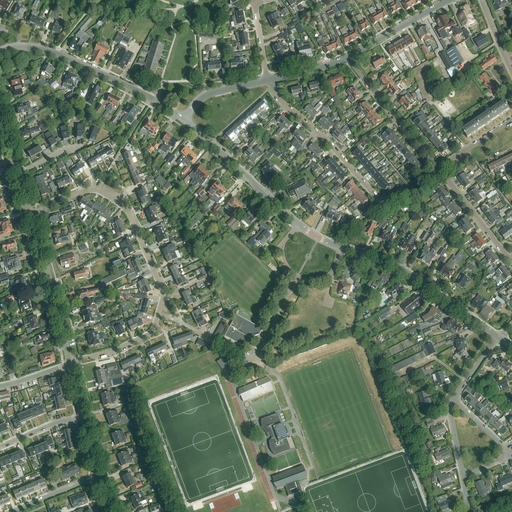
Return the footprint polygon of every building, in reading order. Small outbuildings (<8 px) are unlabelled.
[(0,0),(0,7),(7,12),(13,2),(10,0),(0,0)] [(288,0),(287,1),(293,10),(298,6),(294,0),(288,0)] [(294,0),(298,6),(302,11),(304,10),(300,5),(303,3),(304,3),(307,1),(306,0),(294,0)] [(391,14),(396,11),(389,0),(383,0),(384,1),(386,0),(389,5),(387,7),(391,14)] [(392,0),(389,0),(396,11),(400,9),(396,1),(394,3),(392,0)] [(411,8),(405,0),(403,0),(404,1),(402,3),(406,10),(411,8)] [(493,0),(495,4),(493,4),(496,11),(505,8),(503,4),(506,3),(506,2),(505,0),(493,0)] [(342,3),(337,6),(341,13),(346,10),(342,3)] [(13,16),(21,20),(26,9),(17,5),(13,16)] [(379,5),(376,6),(379,12),(383,19),(388,16),(384,9),(382,10),(379,5)] [(460,8),(462,14),(458,16),(463,27),(475,22),(469,10),(470,10),(467,5),(460,8)] [(378,22),(383,19),(379,12),(376,13),(373,8),(370,9),(378,22)] [(287,9),(281,12),(285,17),(290,14),(287,9)] [(369,10),(372,16),(369,17),(373,25),(378,22),(370,9),(369,10)] [(270,22),(271,24),(277,21),(279,20),(280,19),(277,13),(273,15),(274,15),(268,18),(269,20),(270,22)] [(364,20),(361,15),(358,17),(365,29),(370,27),(366,19),(364,20)] [(99,22),(97,24),(102,27),(103,25),(107,19),(104,16),(99,22)] [(440,18),(447,30),(450,28),(455,37),(460,35),(463,33),(459,26),(456,28),(454,25),(456,25),(453,21),(449,23),(445,16),(440,18)] [(361,32),(365,29),(358,17),(357,17),(356,18),(359,23),(356,25),(361,32)] [(37,18),(34,25),(38,26),(37,27),(41,29),(41,28),(42,28),(45,22),(37,18)] [(89,18),(79,28),(82,31),(91,21),(89,18)] [(233,20),(230,20),(231,23),(233,22),(234,27),(238,26),(238,25),(239,25),(239,26),(241,25),(245,24),(243,18),(236,19),(233,20)] [(451,37),(447,30),(440,18),(436,21),(439,26),(439,27),(439,28),(437,30),(440,36),(441,36),(444,40),(448,37),(449,39),(451,37)] [(126,19),(122,26),(127,29),(131,23),(126,19)] [(279,20),(277,21),(271,24),(274,29),(275,29),(277,28),(283,25),(281,21),(282,21),(281,19),(280,19),(279,20)] [(55,23),(51,32),(55,34),(54,34),(58,36),(58,35),(59,36),(62,29),(63,30),(64,26),(58,23),(57,24),(55,23)] [(305,32),(300,25),(297,27),(302,35),(305,32)] [(347,26),(351,33),(354,40),(360,38),(356,30),(353,31),(350,25),(347,26)] [(421,29),(432,48),(435,47),(432,43),(428,36),(431,35),(426,26),(425,27),(424,26),(423,27),(423,28),(421,29)] [(349,43),(354,40),(351,33),(348,34),(344,28),(342,29),(349,43)] [(340,38),(344,46),(349,43),(342,29),(340,30),(343,37),(340,38)] [(430,47),(431,49),(432,48),(421,29),(419,30),(419,29),(417,30),(417,31),(421,40),(424,39),(426,42),(425,42),(427,46),(428,48),(430,47)] [(75,50),(80,40),(84,35),(85,34),(80,31),(75,37),(76,38),(75,39),(74,38),(69,47),(75,50)] [(240,42),(247,40),(246,34),(245,34),(245,33),(243,34),(240,35),(240,32),(236,33),(236,35),(237,35),(238,40),(239,40),(240,42)] [(286,32),(279,37),(281,41),(289,37),(286,32)] [(119,44),(122,40),(124,36),(118,33),(114,41),(119,44)] [(341,47),(337,40),(335,41),(332,34),(329,36),(333,42),(336,50),(341,47)] [(89,45),(92,41),(84,35),(80,40),(75,50),(80,52),(84,43),(89,45)] [(125,35),(124,36),(122,40),(128,43),(131,39),(125,35)] [(414,43),(410,35),(403,39),(408,47),(414,43)] [(471,39),(474,46),(477,45),(479,48),(488,43),(485,36),(478,40),(478,39),(476,36),(471,39)] [(330,52),(336,50),(333,42),(329,43),(326,37),(324,38),(330,52)] [(323,41),(319,43),(321,48),(322,48),(326,55),(330,52),(324,38),(322,39),(323,41)] [(398,42),(403,50),(408,47),(403,39),(398,42)] [(446,52),(449,51),(447,47),(442,39),(440,41),(444,48),(446,52)] [(235,43),(236,47),(238,46),(239,51),(243,51),(242,48),(245,47),(247,47),(248,47),(247,40),(240,42),(240,43),(235,43)] [(153,42),(151,47),(162,50),(164,45),(163,45),(163,44),(160,43),(160,44),(157,43),(153,42)] [(286,45),(283,46),(281,42),(278,44),(279,45),(273,48),(274,50),(275,52),(276,54),(286,49),(287,49),(286,46),(287,46),(286,45)] [(301,45),(301,42),(296,43),(297,50),(299,50),(300,57),(306,56),(304,45),(301,45)] [(393,45),(397,53),(403,50),(398,42),(393,45)] [(91,62),(98,65),(104,55),(106,56),(109,49),(98,43),(95,50),(92,56),(94,57),(91,62)] [(304,44),(304,45),(306,56),(309,55),(309,56),(311,55),(312,55),(311,48),(310,48),(309,43),(304,44)] [(392,57),(397,53),(393,45),(387,48),(392,57)] [(429,53),(424,45),(420,47),(425,55),(429,53)] [(114,65),(122,70),(125,65),(127,66),(133,54),(119,46),(117,49),(120,50),(116,57),(118,58),(116,60),(117,60),(114,65)] [(150,50),(150,52),(149,53),(160,57),(161,55),(162,52),(162,51),(162,50),(151,47),(150,50)] [(463,62),(455,48),(449,51),(446,52),(454,67),(463,62)] [(276,54),(279,59),(280,59),(282,59),(281,58),(287,56),(285,52),(287,51),(286,49),(276,54)] [(212,51),(212,58),(214,70),(217,70),(219,70),(220,69),(220,66),(222,65),(221,59),(216,60),(216,56),(213,51),(212,51)] [(453,66),(445,52),(440,55),(448,70),(447,71),(451,77),(457,74),(453,66)] [(149,54),(148,59),(158,62),(159,62),(160,59),(159,59),(160,57),(149,53),(149,54)] [(233,57),(232,57),(232,59),(228,59),(229,62),(230,66),(229,66),(229,68),(230,68),(230,69),(237,68),(236,61),(236,59),(235,54),(232,53),(233,57)] [(236,59),(236,61),(237,68),(238,68),(238,70),(241,69),(241,68),(243,68),(243,63),(243,62),(247,59),(245,57),(242,59),(242,53),(235,54),(236,59)] [(490,58),(487,61),(490,65),(497,61),(492,55),(489,57),(490,58)] [(381,58),(380,56),(371,61),(376,69),(384,64),(383,62),(386,61),(383,57),(381,58)] [(209,58),(209,61),(210,60),(211,63),(207,63),(207,64),(205,65),(205,68),(207,68),(208,71),(214,70),(212,58),(209,58)] [(148,59),(146,63),(146,65),(156,68),(157,66),(158,66),(159,63),(158,63),(158,62),(148,59)] [(480,66),(483,70),(490,65),(487,61),(486,59),(482,62),(484,63),(480,66)] [(41,72),(42,72),(41,75),(44,76),(45,73),(49,75),(51,71),(54,73),(56,69),(51,67),(52,67),(45,64),(41,72)] [(153,74),(154,74),(155,74),(156,68),(146,65),(145,66),(144,71),(150,73),(153,74)] [(412,70),(414,75),(420,73),(423,71),(420,66),(412,70)] [(379,79),(383,83),(389,78),(387,75),(387,74),(385,72),(382,75),(384,76),(379,79)] [(62,86),(67,89),(73,75),(72,74),(70,73),(69,73),(68,73),(66,77),(65,76),(64,79),(65,80),(63,83),(64,83),(62,86)] [(485,83),(490,80),(485,74),(479,78),(481,81),(483,80),(485,83)] [(73,75),(67,89),(72,91),(74,88),(75,85),(76,85),(78,82),(77,81),(79,78),(78,77),(78,76),(76,76),(73,75)] [(340,75),(329,79),(332,87),(344,83),(340,75)] [(29,80),(24,81),(23,77),(18,78),(18,77),(14,78),(15,79),(10,80),(10,81),(10,82),(10,83),(10,84),(11,84),(11,85),(12,86),(19,83),(20,86),(25,85),(33,82),(31,80),(29,80)] [(42,78),(36,84),(41,89),(47,84),(42,78)] [(383,83),(386,88),(393,82),(389,78),(383,83)] [(454,88),(450,79),(445,82),(449,90),(454,88)] [(386,88),(390,92),(400,84),(402,82),(401,80),(395,85),(393,82),(386,88)] [(488,86),(490,90),(495,87),(490,80),(485,83),(484,84),(486,87),(488,86)] [(311,90),(312,92),(313,93),(319,91),(319,93),(326,91),(323,86),(320,87),(319,82),(309,85),(311,90)] [(401,90),(403,88),(400,84),(390,92),(393,96),(397,92),(399,94),(402,91),(401,90)] [(13,91),(13,92),(12,92),(12,93),(13,94),(13,95),(14,95),(14,96),(23,94),(22,91),(26,90),(25,85),(20,86),(20,87),(14,89),(15,90),(13,91)] [(90,93),(87,99),(91,101),(94,95),(96,96),(100,88),(94,85),(92,89),(91,89),(89,92),(90,93)] [(301,87),(291,89),(293,95),(300,94),(301,99),(306,98),(305,92),(302,93),(301,87)] [(351,88),(346,92),(350,97),(357,91),(354,87),(352,89),(351,88)] [(495,97),(500,94),(495,87),(490,90),(489,91),(491,94),(492,93),(495,97)] [(360,95),(357,91),(350,97),(354,102),(359,99),(358,97),(360,95)] [(70,92),(65,97),(68,100),(73,96),(70,92)] [(77,94),(72,98),(75,103),(80,99),(77,94)] [(108,105),(106,109),(108,110),(115,97),(110,94),(108,98),(107,97),(105,101),(110,104),(109,106),(108,105)] [(403,106),(409,100),(412,98),(410,96),(408,94),(406,96),(399,103),(403,106)] [(120,100),(115,97),(108,110),(111,111),(113,107),(111,107),(112,105),(118,108),(120,103),(119,103),(120,100)] [(267,103),(264,100),(258,106),(263,111),(268,107),(265,104),(267,103)] [(406,110),(413,104),(409,100),(403,106),(406,110)] [(323,114),(328,108),(333,103),(330,101),(321,112),(323,114)] [(509,109),(504,102),(490,111),(495,119),(509,109)] [(33,114),(32,111),(31,111),(30,103),(16,106),(17,110),(16,110),(17,114),(18,114),(27,112),(28,115),(33,114)] [(320,103),(315,108),(309,115),(314,119),(318,114),(316,112),(322,105),(320,103)] [(364,105),(363,103),(358,107),(363,112),(369,106),(366,103),(364,105)] [(123,122),(134,108),(129,104),(126,109),(125,109),(123,111),(126,114),(117,126),(119,127),(123,122)] [(309,115),(315,108),(310,104),(304,111),(309,115)] [(258,106),(252,110),(257,116),(260,119),(263,117),(264,119),(267,116),(263,111),(258,106)] [(373,111),(369,106),(363,112),(366,117),(373,111)] [(139,112),(134,108),(123,122),(125,124),(127,122),(131,125),(129,127),(132,129),(137,121),(134,119),(139,113),(138,112),(139,112)] [(331,110),(328,108),(323,114),(326,116),(331,110)] [(254,123),(256,126),(257,126),(259,124),(254,119),(257,116),(252,110),(247,115),(252,121),(254,123)] [(422,111),(414,118),(416,120),(414,121),(418,126),(425,120),(426,119),(428,118),(422,111)] [(481,129),(495,119),(490,111),(476,121),(481,129)] [(371,122),(378,116),(374,112),(367,117),(371,122)] [(247,115),(242,120),(247,126),(252,121),(247,115)] [(282,116),(277,122),(280,124),(278,126),(280,128),(287,121),(282,116)] [(335,118),(333,116),(330,119),(323,127),(327,131),(332,126),(334,129),(337,126),(339,123),(336,121),(334,124),(332,122),(335,118)] [(378,116),(371,122),(375,127),(379,123),(378,122),(381,120),(378,116)] [(323,127),(330,119),(329,117),(327,119),(324,117),(323,118),(318,123),(323,127)] [(425,120),(418,126),(422,130),(428,125),(426,122),(429,120),(428,118),(426,119),(425,120)] [(248,133),(244,128),(247,126),(242,120),(236,125),(244,133),(245,135),(248,133)] [(142,136),(143,134),(146,136),(154,125),(148,121),(145,126),(145,125),(144,126),(143,126),(142,129),(143,129),(142,130),(141,130),(139,133),(142,136)] [(287,130),(292,125),(287,121),(280,128),(277,131),(279,134),(284,128),(287,130)] [(481,129),(476,121),(462,130),(467,138),(481,129)] [(428,125),(422,130),(426,135),(431,131),(429,129),(433,125),(431,123),(431,122),(428,125)] [(28,128),(24,130),(25,131),(21,132),(23,138),(27,136),(27,137),(31,136),(31,135),(40,131),(39,129),(42,128),(44,132),(49,129),(46,125),(41,127),(29,131),(28,128)] [(159,128),(154,125),(146,136),(145,137),(148,140),(150,137),(149,136),(150,135),(151,134),(154,136),(157,133),(156,132),(159,128)] [(240,133),(241,134),(242,135),(244,133),(236,125),(231,130),(236,136),(240,133)] [(264,134),(267,131),(270,128),(268,125),(265,128),(262,131),(264,134)] [(339,128),(337,131),(332,136),(337,140),(346,130),(345,130),(348,128),(346,125),(341,130),(339,128)] [(66,126),(60,128),(63,141),(69,139),(66,126)] [(431,131),(426,135),(429,140),(434,136),(437,134),(435,131),(437,129),(437,128),(435,127),(431,131)] [(100,130),(94,128),(89,140),(95,143),(100,130)] [(382,135),(384,137),(387,140),(388,138),(393,134),(389,129),(384,133),(382,135),(380,133),(378,135),(379,138),(382,135)] [(233,142),(238,137),(236,136),(231,130),(224,137),(226,139),(228,137),(231,140),(233,142)] [(292,146),(303,134),(301,132),(300,132),(297,130),(293,135),(296,138),(290,145),(292,146)] [(346,130),(337,140),(341,144),(342,143),(344,145),(348,141),(343,137),(348,132),(346,130)] [(50,132),(45,135),(51,147),(57,144),(50,132)] [(434,136),(429,140),(433,145),(438,140),(437,138),(441,134),(439,132),(437,134),(434,136)] [(162,152),(172,138),(167,134),(164,139),(163,138),(162,140),(163,140),(162,141),(165,143),(165,144),(165,146),(163,146),(160,150),(162,152)] [(303,145),(303,144),(307,139),(305,136),(303,134),(292,146),(295,149),(299,144),(302,146),(303,145)] [(388,138),(387,140),(384,142),(386,144),(390,141),(393,143),(397,139),(393,134),(388,138)] [(438,140),(433,145),(438,150),(445,144),(443,141),(446,139),(444,137),(443,136),(438,140)] [(162,152),(165,155),(171,147),(173,148),(174,148),(175,147),(175,146),(178,142),(172,138),(162,152)] [(254,139),(248,145),(251,148),(257,142),(254,139)] [(397,139),(393,143),(388,147),(390,149),(395,145),(397,148),(402,144),(397,139)] [(445,144),(438,150),(442,154),(452,146),(448,141),(445,144)] [(313,144),(308,149),(314,154),(318,149),(313,144)] [(398,155),(405,148),(402,144),(397,148),(393,151),(392,152),(394,154),(396,152),(398,155)] [(28,153),(31,159),(43,152),(40,147),(28,153)] [(256,152),(259,149),(257,147),(252,151),(249,149),(245,154),(250,158),(254,153),(256,151),(256,152)] [(104,148),(103,149),(104,152),(105,152),(108,157),(111,155),(112,156),(114,154),(111,149),(106,151),(104,148)] [(181,163),(191,152),(186,148),(184,150),(183,149),(180,152),(181,153),(184,156),(177,163),(179,165),(181,163)] [(281,155),(274,148),(269,154),(272,157),(274,154),(278,158),(281,155)] [(352,153),(357,158),(363,153),(358,148),(352,153)] [(405,148),(398,155),(397,156),(399,158),(403,155),(405,157),(409,153),(405,148)] [(256,151),(254,153),(250,158),(254,163),(261,156),(262,156),(264,154),(259,149),(256,152),(256,151)] [(323,153),(318,149),(314,154),(312,156),(310,158),(312,161),(314,158),(317,161),(319,159),(318,158),(323,153)] [(357,158),(361,163),(366,159),(364,157),(371,151),(369,149),(368,150),(368,149),(366,150),(363,153),(357,158)] [(108,158),(108,157),(105,152),(104,152),(101,154),(99,151),(97,153),(99,156),(102,160),(105,158),(106,159),(108,158)] [(131,159),(132,159),(135,158),(134,156),(131,157),(129,152),(123,155),(124,157),(125,157),(126,161),(131,159)] [(191,152),(181,163),(183,165),(185,163),(187,165),(188,165),(191,162),(192,163),(195,160),(194,159),(196,157),(191,152)] [(170,153),(165,160),(168,162),(173,156),(170,153)] [(366,159),(361,163),(365,168),(370,163),(368,161),(375,156),(373,153),(366,159)] [(409,153),(405,157),(401,161),(403,163),(407,159),(409,162),(413,158),(409,153)] [(93,155),(91,156),(93,159),(94,159),(96,164),(100,162),(102,161),(102,160),(99,156),(95,158),(93,155)] [(173,156),(168,162),(172,165),(177,159),(173,156)] [(97,164),(96,164),(94,159),(93,159),(89,161),(87,158),(86,159),(87,162),(88,162),(90,167),(94,165),(95,166),(97,164)] [(370,164),(370,163),(365,168),(369,172),(374,168),(372,166),(378,160),(376,158),(370,164)] [(413,158),(409,162),(404,165),(406,168),(409,165),(411,167),(417,162),(413,158)] [(131,159),(126,161),(125,161),(126,163),(127,163),(129,167),(134,165),(137,164),(136,162),(133,163),(132,159),(131,159)] [(323,163),(323,162),(320,165),(322,167),(324,166),(326,168),(325,169),(325,171),(326,172),(329,169),(335,163),(331,159),(327,163),(325,161),(323,163)] [(505,166),(506,167),(508,166),(507,164),(505,159),(499,161),(502,167),(505,166)] [(84,165),(81,161),(79,163),(76,165),(80,173),(86,170),(83,165),(84,165)] [(499,161),(493,164),(496,170),(497,172),(500,170),(499,170),(502,168),(502,167),(499,161)] [(265,169),(263,171),(265,174),(264,175),(265,175),(267,178),(268,178),(269,177),(271,180),(273,178),(279,183),(284,177),(281,174),(279,176),(271,169),(273,167),(268,162),(263,167),(265,169)] [(417,162),(411,167),(406,171),(408,173),(412,170),(415,172),(417,171),(416,170),(421,166),(417,162)] [(335,163),(329,169),(326,172),(324,173),(326,176),(331,172),(333,174),(339,168),(335,163)] [(369,172),(373,177),(378,173),(376,171),(381,166),(379,164),(374,168),(369,172)] [(494,171),(495,173),(497,172),(496,170),(493,164),(488,167),(491,172),(494,171)] [(74,176),(80,173),(76,165),(69,169),(71,172),(72,172),(74,176)] [(131,173),(136,171),(139,170),(139,168),(135,169),(134,165),(129,167),(128,167),(129,169),(130,169),(131,173)] [(186,167),(181,173),(185,176),(190,170),(186,167)] [(191,173),(189,176),(194,180),(190,183),(193,185),(195,182),(204,172),(200,167),(197,171),(195,169),(191,173)] [(339,168),(333,174),(330,177),(332,179),(335,177),(336,179),(343,173),(339,168)] [(373,177),(377,181),(384,176),(382,173),(384,171),(382,169),(378,173),(373,177)] [(44,177),(49,175),(47,170),(42,172),(44,176),(42,176),(36,178),(37,184),(44,182),(43,179),(44,178),(44,177)] [(132,176),(133,179),(139,177),(139,178),(142,177),(141,174),(138,176),(136,171),(131,173),(130,173),(131,176),(132,176)] [(204,172),(195,182),(197,185),(199,183),(201,185),(204,183),(205,184),(208,180),(206,179),(209,176),(204,172)] [(462,183),(474,174),(472,172),(467,175),(465,173),(463,175),(458,179),(462,183)] [(65,178),(63,180),(62,180),(65,186),(71,183),(69,177),(68,173),(64,175),(65,178)] [(343,173),(336,179),(333,181),(335,184),(341,179),(343,182),(347,177),(343,173)] [(377,181),(381,186),(387,180),(386,178),(388,175),(386,173),(384,176),(377,181)] [(404,181),(397,173),(394,175),(401,184),(404,181)] [(468,182),(475,176),(474,174),(462,183),(465,189),(470,185),(468,182)] [(59,188),(65,186),(62,180),(63,180),(61,176),(57,178),(59,181),(56,182),(59,188)] [(155,181),(163,187),(167,182),(159,176),(155,181)] [(312,192),(308,184),(305,179),(286,190),(290,198),(296,194),(299,199),(312,192)] [(390,182),(388,179),(387,180),(381,186),(385,191),(388,193),(395,187),(392,184),(389,186),(387,184),(390,182)] [(37,184),(40,190),(46,188),(44,182),(37,184)] [(348,193),(355,187),(352,182),(344,189),(346,191),(346,190),(348,193)] [(211,189),(208,193),(210,195),(208,197),(210,199),(221,187),(217,183),(213,186),(210,188),(211,189)] [(441,186),(436,190),(438,194),(431,199),(433,201),(435,199),(445,191),(441,186)] [(221,187),(210,199),(213,202),(214,201),(216,203),(220,199),(219,199),(220,197),(221,198),(223,196),(223,195),(226,192),(221,187)] [(348,193),(346,195),(349,197),(353,193),(355,195),(359,191),(355,187),(348,193)] [(141,189),(142,191),(137,193),(140,199),(147,196),(144,188),(141,189)] [(474,199),(483,192),(481,189),(477,193),(475,190),(470,194),(474,199)] [(359,191),(355,195),(350,199),(353,202),(355,199),(357,201),(363,196),(359,191)] [(449,196),(445,191),(435,199),(436,199),(437,201),(440,199),(444,205),(449,201),(447,198),(449,196)] [(483,192),(474,199),(477,204),(482,200),(485,199),(482,196),(485,193),(484,191),(483,192)] [(489,200),(490,199),(497,193),(495,191),(493,192),(492,191),(490,193),(490,194),(486,197),(489,200)] [(500,195),(498,192),(497,193),(490,199),(493,202),(495,201),(494,199),(500,195)] [(142,205),(147,203),(148,203),(147,201),(150,200),(148,196),(147,196),(140,199),(142,205)] [(363,196),(357,201),(355,203),(357,205),(361,202),(363,204),(368,201),(363,196)] [(227,214),(238,203),(233,198),(230,202),(229,201),(227,204),(228,204),(227,204),(230,207),(231,208),(230,209),(229,208),(226,212),(227,214)] [(308,212),(319,200),(318,198),(314,202),(314,201),(312,203),(309,200),(303,207),(308,212)] [(81,204),(85,207),(88,202),(82,199),(80,203),(79,203),(77,206),(79,207),(81,204)] [(318,205),(321,202),(319,200),(308,212),(312,216),(319,210),(316,208),(318,206),(318,205)] [(414,206),(411,201),(403,207),(405,211),(414,206)] [(449,211),(446,213),(448,215),(458,208),(453,202),(451,204),(449,201),(444,205),(449,211)] [(487,201),(482,206),(484,208),(482,210),(486,215),(491,211),(496,207),(494,205),(491,207),(487,201)] [(94,205),(88,202),(85,207),(84,210),(87,212),(86,215),(87,216),(88,217),(91,211),(92,210),(91,210),(92,208),(94,205)] [(97,214),(98,212),(101,207),(95,203),(94,205),(92,208),(91,210),(92,210),(95,212),(95,213),(97,214)] [(242,207),(238,203),(227,214),(229,215),(230,214),(235,219),(239,215),(238,214),(240,211),(239,210),(242,207)] [(51,225),(59,222),(62,221),(60,217),(61,217),(63,216),(73,213),(71,207),(61,210),(62,213),(60,214),(60,213),(53,216),(53,217),(49,219),(51,225)] [(97,214),(96,215),(100,217),(98,219),(101,221),(104,215),(107,210),(101,207),(98,212),(97,214)] [(156,215),(154,212),(152,213),(151,211),(153,210),(152,207),(149,208),(150,210),(145,212),(148,218),(153,216),(156,215)] [(327,215),(326,218),(329,219),(330,219),(333,220),(337,212),(337,211),(330,207),(327,214),(327,215)] [(461,212),(458,208),(448,215),(446,217),(447,219),(454,214),(456,216),(461,212)] [(489,219),(500,212),(498,209),(493,213),(491,211),(486,215),(489,219)] [(104,215),(101,221),(104,223),(106,225),(108,223),(111,218),(110,217),(113,213),(107,210),(104,215)] [(429,214),(424,210),(421,215),(426,218),(429,214)] [(266,222),(272,216),(268,212),(262,218),(266,222)] [(337,212),(333,220),(335,222),(337,223),(340,217),(341,217),(343,215),(341,212),(340,214),(337,212)] [(498,220),(501,217),(500,215),(501,214),(500,212),(489,219),(493,224),(498,220)] [(249,213),(244,217),(242,220),(249,226),(255,219),(249,213)] [(155,220),(153,216),(148,218),(151,224),(156,222),(159,221),(158,219),(155,220)] [(232,230),(243,219),(241,217),(229,228),(232,230)] [(112,225),(114,230),(122,226),(120,220),(116,222),(111,218),(108,223),(112,225)] [(233,218),(226,225),(229,227),(235,220),(233,218)] [(388,221),(385,218),(378,226),(381,228),(386,222),(387,222),(388,221)] [(458,233),(470,224),(466,218),(459,224),(461,227),(456,231),(458,233)] [(258,233),(266,241),(271,235),(268,233),(271,230),(261,220),(258,224),(260,226),(259,228),(261,230),(258,233)] [(367,229),(365,227),(362,231),(371,236),(376,227),(374,226),(376,224),(373,222),(373,224),(371,223),(371,224),(370,224),(368,228),(368,227),(367,229)] [(505,240),(510,236),(506,231),(504,228),(501,224),(501,223),(496,227),(498,229),(500,228),(502,230),(499,232),(505,240)] [(467,234),(474,229),(470,224),(458,233),(460,235),(465,231),(467,234)] [(154,231),(157,237),(165,234),(161,225),(157,226),(158,229),(154,231)] [(12,229),(11,226),(3,228),(3,231),(1,231),(0,231),(0,236),(9,234),(8,233),(12,231),(11,229),(12,229)] [(125,233),(122,226),(114,230),(116,235),(115,235),(116,239),(121,236),(120,234),(125,233)] [(385,240),(392,229),(389,227),(386,232),(383,231),(379,238),(383,241),(383,239),(385,240)] [(395,239),(394,238),(395,235),(393,234),(396,229),(393,227),(392,229),(385,240),(390,243),(391,241),(392,241),(392,240),(394,241),(395,239)] [(59,235),(53,237),(56,246),(62,244),(71,241),(68,233),(67,233),(66,231),(62,232),(63,234),(59,235)] [(421,240),(425,242),(430,235),(426,232),(421,240)] [(432,232),(430,235),(425,242),(429,244),(431,240),(432,241),(436,235),(432,232)] [(252,238),(247,244),(252,248),(258,242),(263,247),(265,244),(264,243),(266,241),(258,233),(253,239),(252,238)] [(414,235),(412,234),(411,233),(406,240),(404,239),(400,247),(401,247),(401,248),(402,249),(403,249),(405,250),(414,236),(414,235)] [(168,242),(165,234),(157,237),(159,243),(164,241),(165,243),(168,242)] [(477,243),(482,239),(478,234),(473,238),(475,241),(471,245),(473,247),(475,245),(477,243)] [(414,236),(405,250),(411,254),(414,249),(415,247),(416,246),(412,244),(416,238),(414,236)] [(481,248),(486,244),(482,239),(477,243),(481,248)] [(123,242),(122,240),(118,241),(122,250),(131,246),(128,240),(123,242)] [(89,241),(79,246),(81,252),(90,248),(88,245),(90,244),(89,241)] [(9,243),(9,242),(5,243),(5,244),(2,245),(2,249),(6,248),(7,250),(10,250),(10,252),(16,250),(15,247),(16,247),(15,244),(14,242),(9,243)] [(167,248),(162,250),(165,257),(170,254),(173,253),(174,252),(176,252),(173,244),(167,246),(167,248)] [(438,245),(434,250),(432,253),(431,253),(430,254),(425,261),(430,265),(433,260),(434,261),(436,258),(435,257),(433,255),(434,254),(435,253),(435,252),(439,246),(438,245)] [(125,258),(130,256),(129,254),(134,253),(131,246),(122,250),(125,258)] [(423,250),(424,251),(421,255),(422,256),(421,258),(421,259),(421,260),(421,261),(422,261),(422,262),(423,262),(424,262),(425,262),(425,261),(430,254),(429,253),(428,252),(430,249),(426,246),(423,250)] [(485,263),(494,255),(491,250),(485,254),(488,257),(483,261),(481,262),(482,264),(485,263)] [(172,261),(173,261),(177,259),(174,252),(173,253),(170,254),(165,257),(168,263),(172,261)] [(456,260),(454,261),(458,264),(459,265),(465,256),(460,253),(456,260)] [(64,256),(65,257),(59,259),(62,267),(65,266),(65,268),(69,267),(69,266),(76,264),(73,254),(64,256)] [(493,264),(498,260),(494,255),(485,263),(486,265),(490,262),(488,261),(490,260),(493,264)] [(4,267),(6,267),(20,263),(18,258),(11,260),(10,260),(9,256),(2,258),(3,264),(4,267)] [(438,272),(443,275),(455,259),(456,257),(454,256),(453,258),(451,261),(450,260),(447,264),(449,265),(448,267),(443,264),(440,269),(440,268),(438,271),(439,271),(438,272)] [(455,259),(443,275),(446,277),(448,279),(448,278),(449,279),(454,271),(452,270),(456,264),(458,264),(454,261),(456,260),(455,259)] [(131,260),(127,261),(131,270),(135,268),(140,266),(137,260),(132,262),(131,260)] [(14,271),(21,269),(20,263),(6,267),(8,274),(14,272),(14,271)] [(354,267),(353,266),(350,269),(354,272),(352,273),(351,274),(351,275),(351,276),(353,277),(352,278),(356,282),(359,279),(355,276),(360,271),(359,270),(362,266),(358,263),(354,267)] [(175,266),(170,268),(173,274),(178,272),(178,271),(176,267),(179,266),(178,264),(175,265),(175,266)] [(131,270),(126,272),(128,276),(134,274),(136,277),(139,276),(138,274),(142,272),(140,266),(135,268),(131,270)] [(495,277),(497,279),(507,271),(503,266),(496,272),(498,274),(495,277)] [(88,269),(84,270),(82,270),(83,272),(73,274),(75,280),(85,278),(85,274),(89,273),(88,269)] [(124,270),(100,281),(103,286),(127,276),(124,270)] [(173,274),(175,280),(180,278),(178,274),(182,272),(181,270),(178,271),(178,272),(173,274)] [(465,277),(467,274),(464,272),(462,271),(462,270),(459,274),(462,276),(456,284),(457,284),(457,285),(459,286),(460,287),(461,288),(462,288),(463,288),(469,280),(465,277)] [(511,276),(507,271),(497,279),(494,281),(497,284),(501,281),(503,283),(507,280),(507,279),(511,276)] [(379,284),(386,274),(382,272),(377,280),(378,281),(377,283),(379,284)] [(386,274),(379,284),(381,286),(383,284),(384,285),(390,277),(386,274)] [(183,276),(180,278),(175,280),(178,286),(182,284),(183,287),(189,284),(187,280),(185,281),(183,276)] [(16,280),(11,282),(12,287),(25,284),(24,278),(16,280)] [(138,283),(141,289),(148,286),(146,280),(138,283)] [(136,281),(122,288),(124,291),(137,285),(136,281)] [(343,296),(343,298),(346,299),(347,296),(348,291),(350,291),(351,285),(341,282),(339,288),(341,289),(339,294),(343,296)] [(387,291),(388,292),(386,293),(386,294),(388,296),(389,296),(390,295),(394,299),(398,296),(397,294),(404,289),(398,282),(387,291)] [(151,292),(148,286),(141,289),(139,290),(141,293),(140,294),(139,296),(147,296),(147,294),(151,292)] [(93,297),(93,294),(101,293),(100,288),(87,291),(78,293),(80,301),(89,298),(93,297)] [(186,291),(187,292),(182,294),(184,300),(190,298),(188,293),(191,292),(190,290),(186,291)] [(146,301),(147,296),(139,296),(135,295),(134,299),(141,300),(141,301),(142,301),(140,306),(149,309),(151,302),(146,301)] [(407,301),(402,305),(409,315),(418,308),(417,306),(422,302),(417,295),(410,301),(409,300),(407,301)] [(479,295),(471,306),(475,309),(476,308),(481,312),(479,315),(487,321),(495,311),(487,305),(489,303),(479,295)] [(372,296),(362,302),(365,307),(375,301),(372,296)] [(192,304),(193,307),(197,304),(195,300),(194,301),(192,297),(190,298),(184,300),(187,306),(192,304)] [(393,298),(386,304),(388,307),(396,302),(393,298)] [(16,303),(15,299),(7,303),(6,303),(6,302),(4,303),(4,305),(1,306),(3,310),(11,306),(10,305),(16,303)] [(20,299),(15,301),(17,305),(19,304),(22,312),(31,308),(29,304),(30,304),(29,301),(28,301),(28,300),(23,302),(23,301),(21,302),(20,299)] [(131,309),(124,301),(121,304),(124,314),(131,309)] [(497,301),(492,308),(498,312),(503,306),(497,301)] [(143,314),(147,315),(149,309),(140,306),(139,311),(142,312),(142,313),(138,312),(138,313),(136,312),(135,314),(137,317),(142,318),(143,314)] [(82,312),(84,318),(97,315),(98,315),(97,312),(95,307),(91,307),(85,308),(86,311),(82,312)] [(427,313),(422,316),(425,323),(428,322),(428,323),(433,318),(438,311),(436,309),(435,308),(434,307),(433,307),(429,312),(429,311),(427,312),(427,313)] [(192,313),(194,319),(200,317),(203,316),(200,309),(197,311),(192,313)] [(389,309),(378,316),(381,322),(393,314),(389,309)] [(433,318),(428,323),(430,324),(435,320),(438,322),(444,314),(438,311),(433,318)] [(223,319),(228,322),(228,321),(224,312),(219,314),(220,317),(219,317),(223,319)] [(101,321),(102,324),(107,321),(105,317),(102,319),(99,314),(98,315),(97,315),(84,318),(85,324),(94,322),(94,323),(98,323),(101,321)] [(417,314),(408,319),(410,323),(419,317),(417,314)] [(244,347),(249,337),(260,335),(262,330),(236,315),(225,336),(244,347)] [(36,318),(36,316),(28,318),(28,316),(23,318),(24,321),(25,325),(28,324),(37,322),(37,321),(38,321),(37,318),(36,318)] [(142,319),(142,318),(137,317),(137,318),(133,320),(137,328),(143,325),(141,321),(142,319)] [(202,322),(200,317),(194,319),(197,325),(202,323),(203,326),(205,325),(203,321),(202,322)] [(137,328),(133,320),(132,318),(127,321),(128,326),(129,326),(131,331),(137,328)] [(450,331),(456,322),(451,319),(449,322),(448,321),(447,323),(448,324),(446,326),(444,325),(441,329),(444,331),(445,330),(448,332),(449,332),(450,330),(450,331)] [(117,323),(117,321),(111,324),(115,333),(117,332),(119,337),(125,334),(122,327),(124,326),(122,321),(122,320),(117,323)] [(39,328),(38,326),(39,326),(38,323),(37,322),(28,324),(29,328),(26,329),(27,334),(32,333),(31,330),(39,328)] [(448,332),(452,335),(454,333),(455,334),(457,330),(459,332),(462,328),(460,326),(460,325),(456,322),(450,331),(450,330),(449,332),(448,332)] [(414,333),(415,335),(422,332),(419,324),(408,330),(410,335),(414,333)] [(87,334),(89,340),(103,337),(108,335),(107,333),(102,335),(102,334),(97,335),(96,332),(87,334)] [(36,337),(36,339),(34,340),(36,347),(43,345),(42,342),(50,340),(50,339),(50,336),(49,336),(48,333),(40,335),(41,336),(36,337)] [(107,342),(110,341),(108,335),(103,337),(89,340),(90,346),(99,344),(98,341),(103,340),(106,340),(107,342)] [(180,343),(181,346),(183,346),(182,342),(186,341),(184,336),(178,338),(180,343)] [(457,345),(466,344),(465,339),(463,340),(463,338),(460,337),(458,337),(457,338),(456,338),(451,340),(453,342),(456,340),(457,345)] [(180,343),(178,338),(172,340),(174,345),(173,345),(175,349),(177,348),(176,345),(180,343)] [(164,343),(158,346),(160,352),(165,349),(166,351),(170,349),(169,347),(166,348),(164,343)] [(434,346),(432,343),(425,347),(427,350),(430,357),(434,355),(437,353),(434,346)] [(465,349),(467,348),(466,344),(457,345),(458,350),(456,353),(460,357),(465,350),(465,349)] [(156,354),(160,352),(158,346),(152,349),(154,355),(155,358),(157,357),(156,354)] [(39,354),(36,348),(30,351),(33,357),(39,354)] [(154,355),(152,349),(146,352),(148,357),(147,357),(150,364),(153,362),(152,360),(155,358),(154,355)] [(55,361),(54,358),(53,354),(48,355),(48,354),(44,355),(40,356),(42,367),(49,365),(48,363),(55,362),(54,361),(55,361)] [(144,358),(140,360),(138,356),(132,359),(135,364),(136,367),(142,364),(144,368),(147,366),(144,358)] [(217,362),(223,371),(227,368),(229,371),(234,368),(229,362),(231,360),(228,357),(226,358),(225,356),(217,362)] [(128,367),(130,370),(131,373),(134,372),(130,366),(135,364),(132,359),(126,361),(129,366),(128,367)] [(497,363),(494,361),(490,366),(500,372),(507,362),(503,359),(502,362),(499,360),(497,363)] [(129,366),(126,361),(120,364),(122,369),(124,373),(126,372),(130,370),(128,367),(129,366)] [(508,373),(511,366),(511,365),(507,362),(500,372),(499,373),(502,374),(505,370),(508,373)] [(97,378),(97,379),(108,376),(108,377),(121,375),(118,369),(117,370),(115,364),(106,366),(107,369),(96,372),(96,375),(96,378),(97,378)] [(449,379),(445,380),(442,372),(435,374),(435,375),(433,376),(436,387),(446,384),(450,383),(449,379)] [(108,377),(108,376),(97,379),(99,385),(103,384),(104,386),(103,387),(103,389),(125,384),(123,378),(122,378),(121,375),(108,377)] [(240,397),(240,395),(243,402),(273,389),(270,382),(271,382),(272,383),(267,377),(266,377),(267,378),(239,390),(239,389),(238,389),(239,397),(240,397)] [(506,380),(497,384),(500,391),(509,387),(506,380)] [(63,390),(61,383),(58,384),(50,386),(50,389),(54,388),(55,392),(63,390)] [(56,398),(62,396),(64,396),(63,390),(55,392),(51,392),(51,395),(56,394),(56,398)] [(7,392),(0,393),(0,399),(0,400),(9,399),(7,392)] [(101,394),(102,400),(113,398),(112,393),(109,394),(109,392),(101,394)] [(428,400),(426,392),(419,394),(423,407),(426,406),(428,411),(436,409),(433,399),(428,400)] [(470,405),(479,395),(476,392),(474,394),(475,395),(473,397),(470,395),(465,400),(470,405)] [(470,405),(474,409),(480,404),(477,401),(481,397),(479,395),(470,405)] [(62,396),(56,398),(50,399),(51,402),(54,401),(55,405),(63,403),(62,396)] [(115,404),(113,398),(102,400),(103,407),(115,404)] [(474,409),(479,414),(489,403),(487,401),(482,406),(480,404),(474,409)] [(38,408),(35,409),(38,417),(43,414),(39,403),(36,404),(38,408)] [(55,405),(56,408),(52,409),(53,411),(65,409),(63,403),(55,405)] [(479,414),(484,418),(489,412),(487,410),(491,405),(489,403),(479,414)] [(32,410),(29,412),(32,419),(38,417),(35,409),(33,405),(31,406),(32,410)] [(25,409),(26,413),(23,414),(26,421),(32,419),(29,412),(27,408),(25,409)] [(17,416),(19,420),(20,424),(26,421),(23,414),(21,410),(19,411),(20,415),(17,416)] [(484,418),(489,423),(498,412),(496,410),(491,415),(489,412),(484,418)] [(117,412),(114,413),(113,412),(105,414),(107,420),(119,416),(117,412)] [(489,423),(493,427),(500,420),(498,417),(500,415),(498,412),(489,423)] [(271,436),(271,437),(285,431),(283,428),(281,424),(277,414),(261,420),(261,423),(261,426),(263,429),(264,432),(267,434),(269,433),(271,436)] [(109,426),(120,422),(119,416),(107,420),(109,426)] [(504,416),(500,420),(493,427),(502,435),(507,430),(501,424),(505,419),(504,416)] [(13,418),(8,420),(11,426),(13,425),(15,430),(21,427),(20,424),(19,420),(15,421),(13,418)] [(433,421),(426,424),(428,428),(431,426),(433,430),(431,430),(434,437),(435,437),(436,439),(441,437),(440,435),(446,432),(443,425),(435,429),(434,425),(435,425),(433,421)] [(285,431),(271,437),(272,440),(269,441),(269,444),(270,448),(271,451),(272,453),(275,456),(290,450),(286,439),(286,435),(285,431)] [(113,440),(124,437),(123,432),(119,433),(119,432),(111,434),(113,440)] [(47,447),(50,445),(52,449),(54,448),(50,437),(44,440),(45,443),(47,447)] [(126,443),(124,437),(113,440),(115,446),(126,443)] [(45,443),(39,445),(42,453),(44,456),(46,455),(45,452),(48,450),(47,447),(45,443)] [(33,448),(36,455),(38,459),(40,458),(39,454),(42,453),(39,445),(33,448)] [(32,461),(35,460),(33,457),(36,455),(33,448),(27,450),(32,461)] [(435,451),(437,454),(435,455),(438,462),(450,457),(447,450),(440,453),(438,450),(435,451)] [(15,453),(18,461),(20,465),(22,464),(21,460),(24,458),(21,451),(15,453)] [(119,461),(130,457),(128,451),(125,452),(117,455),(119,461)] [(10,456),(13,463),(14,467),(16,466),(15,462),(18,461),(15,453),(10,456)] [(4,458),(7,466),(8,469),(11,468),(9,465),(13,463),(10,456),(4,458)] [(129,464),(132,463),(130,457),(119,461),(122,467),(129,464)] [(66,468),(65,466),(57,471),(63,481),(73,475),(74,476),(79,472),(74,463),(66,468)] [(303,466),(302,466),(303,466),(273,477),(272,477),(275,484),(274,484),(274,483),(273,484),(278,490),(277,489),(285,486),(288,496),(288,497),(302,492),(302,491),(298,481),(306,478),(307,479),(306,471),(306,472),(305,472),(303,466)] [(50,468),(50,467),(45,469),(50,481),(55,479),(52,471),(54,470),(53,467),(50,468)] [(448,476),(447,474),(442,476),(442,474),(441,472),(435,475),(436,478),(438,477),(439,479),(443,489),(452,485),(451,482),(454,481),(451,474),(448,476)] [(124,483),(133,479),(132,477),(131,477),(129,474),(122,477),(124,483)] [(501,484),(496,486),(499,492),(503,490),(502,487),(511,482),(511,476),(511,475),(504,478),(502,474),(499,476),(501,479),(499,480),(501,484)] [(124,483),(127,489),(137,484),(134,478),(133,479),(124,483)] [(40,490),(46,487),(43,480),(37,482),(40,490)] [(151,484),(154,492),(160,489),(157,481),(151,484)] [(484,487),(482,481),(475,484),(480,496),(481,495),(482,497),(483,498),(487,496),(487,495),(486,493),(491,491),(489,487),(491,486),(489,481),(485,482),(487,486),(484,487)] [(31,485),(34,492),(40,490),(37,482),(31,485)] [(25,487),(28,495),(34,492),(31,485),(25,487)] [(19,490),(22,498),(28,495),(25,487),(19,490)] [(19,490),(13,492),(16,500),(22,498),(19,490)] [(142,492),(130,498),(132,504),(141,500),(145,498),(142,492)] [(87,501),(84,493),(80,495),(80,494),(70,497),(74,508),(79,506),(79,505),(82,504),(82,503),(87,501)] [(4,505),(10,502),(7,495),(1,498),(4,505)] [(141,500),(132,504),(135,509),(147,504),(145,501),(148,500),(147,497),(145,498),(141,500)] [(445,498),(438,501),(442,511),(458,505),(455,498),(447,502),(445,498)]
